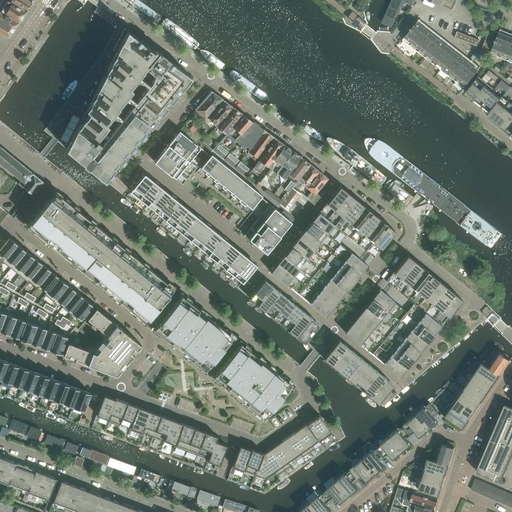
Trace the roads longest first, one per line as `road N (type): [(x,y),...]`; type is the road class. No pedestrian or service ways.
road 1 (residential): [(117,390),(156,339),(17,227),(34,204)]
road 2 (residential): [(334,331),(399,383),(474,300)]
road 3 (residential): [(0,442),(178,511)]
road 4 (residential): [(140,157),(268,263)]
road 5 (residential): [(341,172),(207,75)]
road 6 (residential): [(465,441),(443,431),(346,511)]
road 7 (residential): [(207,75),(104,0)]
road 8 (residential): [(117,390),(235,434)]
road 9 (residential): [(0,345),(117,390)]
road 10 (residential): [(235,434),(265,441),(306,410),(303,369)]
